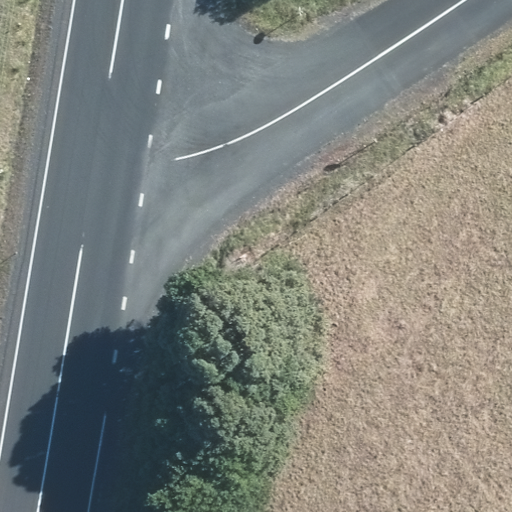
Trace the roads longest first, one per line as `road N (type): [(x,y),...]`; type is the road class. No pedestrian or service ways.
road 1 (unclassified): [(99,159),(164,157),(272,122),(458,0)]
road 2 (tertiary): [(99,159),(42,511)]
road 3 (tertiary): [(123,0),(99,159)]
